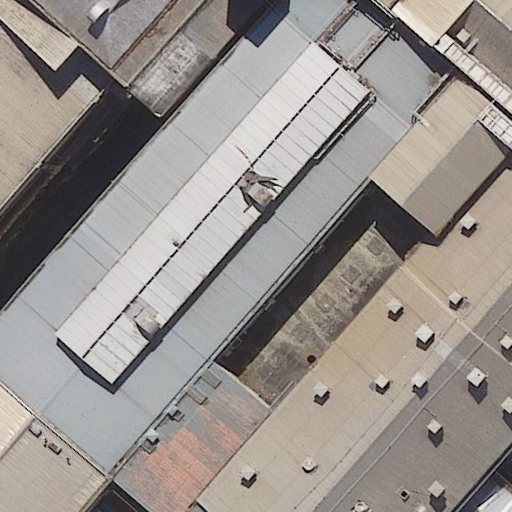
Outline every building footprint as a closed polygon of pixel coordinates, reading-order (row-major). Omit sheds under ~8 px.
[(275,0),(0,321),(0,368),(122,472),(128,475),(235,352),(386,173),(473,74),(419,26),(388,0),(275,0)] [(0,0),(0,245),(129,97),(16,0),(0,0)] [(220,0),(48,0),(147,84),(220,0)] [(427,0),(390,0),(411,18),(427,0)] [(511,0),(442,0),(419,26),(511,107),(511,0)] [(511,152),(511,107),(473,74),(386,173),(448,227),(511,152)] [(235,352),(128,475),(170,511),(466,511),(511,459),(511,152),(448,227),(295,403),(235,352)] [(0,368),(0,511),(86,511),(122,472),(0,368)] [(511,511),(511,463),(477,503),(487,511),(511,511)]
